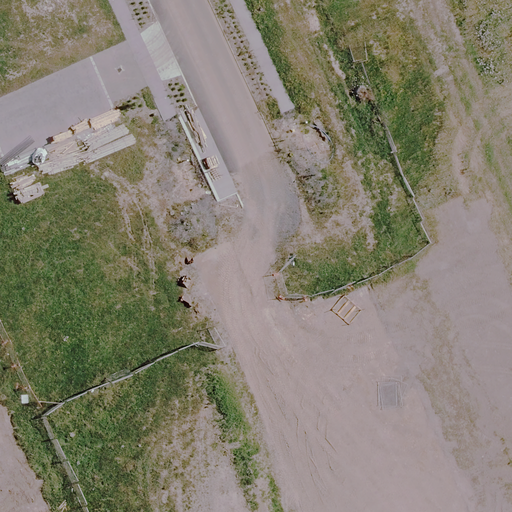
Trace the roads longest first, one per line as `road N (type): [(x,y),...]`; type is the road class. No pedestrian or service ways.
road 1 (unknown): [(415,511),(253,169)]
road 2 (residential): [(0,127),(197,35)]
road 3 (residential): [(253,169),(197,35)]
